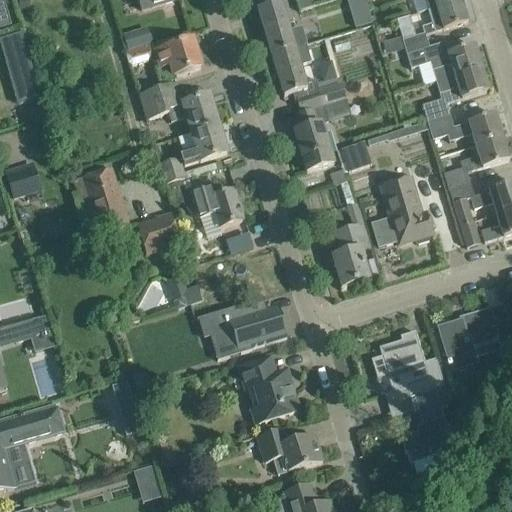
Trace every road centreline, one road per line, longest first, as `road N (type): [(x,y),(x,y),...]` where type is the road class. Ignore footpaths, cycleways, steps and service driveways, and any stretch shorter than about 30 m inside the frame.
road 1 (residential): [(311,326),(211,0)]
road 2 (residential): [(311,326),(511,266)]
road 3 (residential): [(359,494),(311,326)]
road 4 (track): [(96,0),(137,152)]
